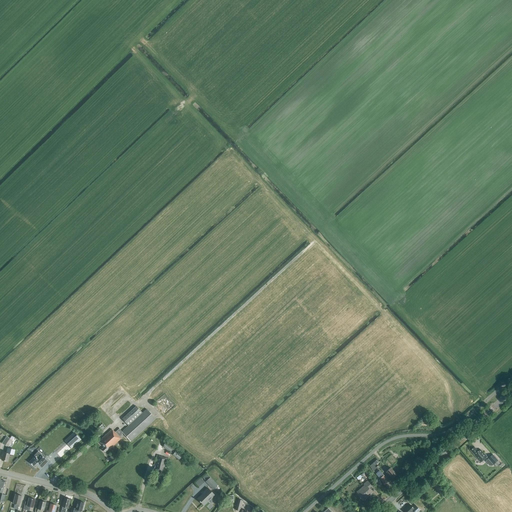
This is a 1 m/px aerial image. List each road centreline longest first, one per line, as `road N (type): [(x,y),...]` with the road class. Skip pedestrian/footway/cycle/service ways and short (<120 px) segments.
road 1 (secondary): [(376,511),(511,390)]
road 2 (residential): [(112,511),(89,494),(0,471)]
